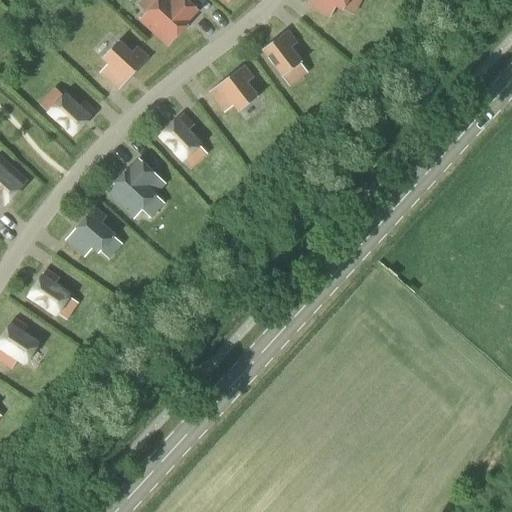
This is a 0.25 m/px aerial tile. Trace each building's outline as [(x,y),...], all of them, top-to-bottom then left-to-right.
[(159,0),(139,21),(167,48),(191,22),(189,21),(198,12),(185,0),(159,0)] [(310,0),(307,7),(329,19),(335,8),(343,12),(348,0),(310,0)] [(261,52),(282,79),(303,63),(291,48),(298,43),(289,31),(261,52)] [(118,91),(149,57),(137,47),(132,52),(119,40),(101,60),(107,65),(99,73),(118,91)] [(245,65),(208,93),(224,114),(233,107),(238,113),(258,97),(247,83),(254,78),(245,65)] [(46,115),(72,139),(96,113),(84,101),(79,106),(65,94),(46,115)] [(177,117),(156,138),(183,164),(203,144),(189,131),(195,125),(183,113),(178,119),(177,117)] [(0,211),(28,181),(0,155),(0,211)] [(105,194),(133,221),(166,185),(138,159),(129,169),(129,168),(105,194)] [(95,207),(64,241),(84,258),(92,249),(98,254),(115,235),(101,223),(107,217),(95,207)] [(46,268),(26,298),(55,318),(72,295),(55,284),(60,278),(46,268)] [(15,318),(0,340),(0,363),(10,370),(16,361),(24,367),(40,343),(24,332),(28,326),(15,318)]
